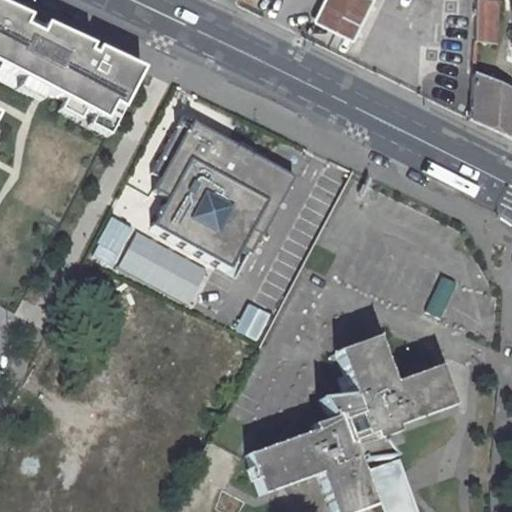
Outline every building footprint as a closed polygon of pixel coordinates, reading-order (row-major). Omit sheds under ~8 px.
[(136,65),(4,0),(0,0),(0,80),(102,132),(136,65)] [(479,0),(476,0),(475,20),(497,20),(498,1),(479,0)] [(475,20),(474,42),(495,43),(497,20),(475,20)] [(511,91),(508,90),(510,85),(486,74),(483,79),(472,75),(469,119),(495,132),(511,137),(511,91)] [(176,123),(172,131),(232,161),(236,153),(176,123)] [(232,161),(172,131),(147,181),(157,186),(151,197),(165,204),(150,234),(230,274),(240,253),(249,257),(288,179),(236,153),(232,161)] [(392,398),(373,349),(333,364),(354,425),(334,432),(332,427),(311,434),(313,440),(248,463),(264,504),(322,483),(331,511),(391,511),(387,500),(392,497),(393,496),(393,494),(391,491),(385,473),(382,470),(376,468),(374,468),(361,473),(355,454),(370,449),(372,453),(397,444),(395,439),(454,419),(440,381),(392,398)]
